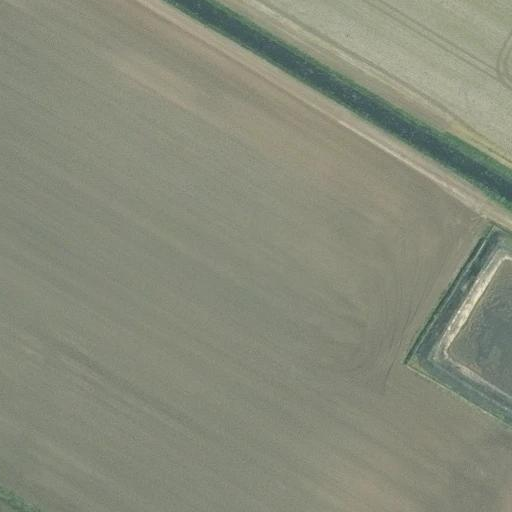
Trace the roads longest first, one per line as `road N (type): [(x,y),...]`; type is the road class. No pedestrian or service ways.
road 1 (track): [(511,214),(155,0)]
road 2 (track): [(511,157),(247,0)]
